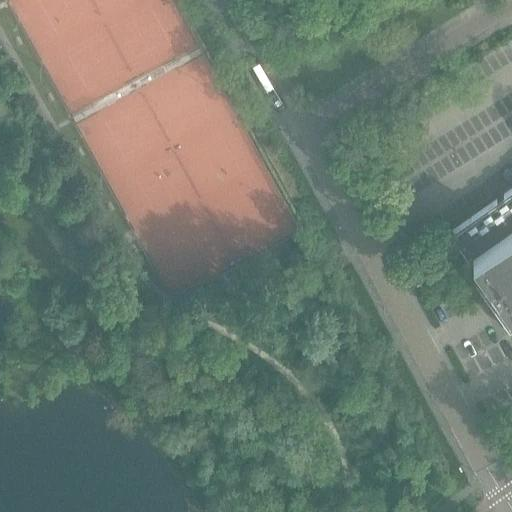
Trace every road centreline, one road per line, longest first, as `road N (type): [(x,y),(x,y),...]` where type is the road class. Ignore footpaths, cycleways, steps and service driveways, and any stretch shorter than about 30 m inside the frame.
road 1 (residential): [(511,509),(321,165),(316,129)]
road 2 (residential): [(316,129),(511,3)]
road 3 (residential): [(316,129),(293,107),(230,0)]
